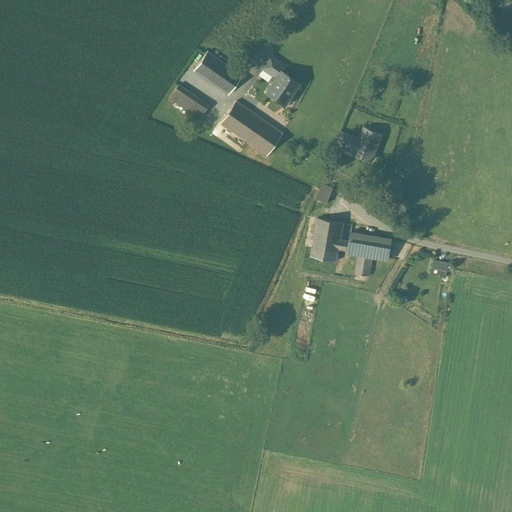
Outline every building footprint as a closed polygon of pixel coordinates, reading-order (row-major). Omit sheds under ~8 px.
[(241,76),(207,52),(194,70),(229,94),(241,76)] [(284,66),(270,57),(262,68),(276,78),(281,71),(284,66)] [(281,71),(276,78),(265,93),(283,105),(298,83),(281,71)] [(198,99),(176,87),(169,100),(191,113),(198,99)] [(198,99),(191,113),(197,116),(204,103),(198,99)] [(266,122),(235,101),(220,123),(250,144),(266,122)] [(266,122),(250,144),(266,155),(281,133),(266,122)] [(382,134),(366,127),(361,139),(348,133),(344,143),(356,148),(354,153),(371,160),(382,134)] [(341,130),(336,143),(343,146),(344,143),(348,133),(341,130)] [(326,203),(333,187),(322,182),(315,198),(326,203)] [(376,202),(359,187),(350,196),(367,212),(376,202)] [(343,223),(318,218),(313,241),(339,246),(340,239),(343,223)] [(364,227),(353,225),(350,241),(340,239),(339,246),(339,249),(359,253),(362,236),(364,227)] [(391,241),(362,236),(359,253),(388,258),(391,241)] [(339,246),(313,241),(309,264),(335,269),(339,249),(339,246)] [(401,243),(391,241),(388,258),(398,259),(401,243)] [(446,278),(449,262),(434,259),(430,274),(446,278)]
